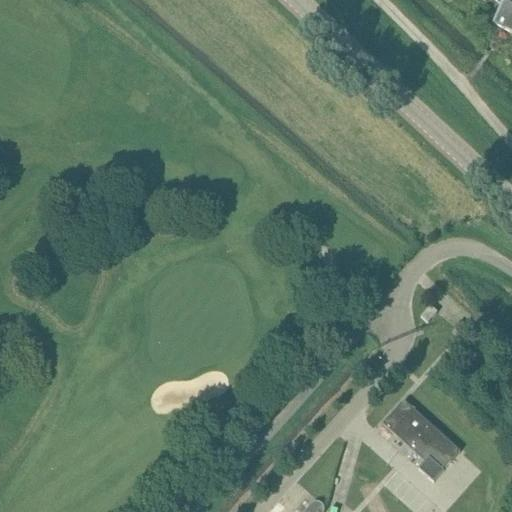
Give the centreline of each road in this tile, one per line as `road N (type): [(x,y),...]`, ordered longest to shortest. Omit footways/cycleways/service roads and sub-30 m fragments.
road 1 (tertiary): [(511,206),(291,0)]
road 2 (unclassified): [(511,146),(378,0)]
